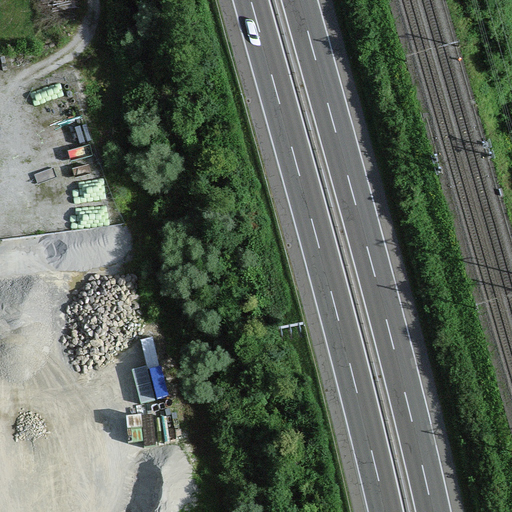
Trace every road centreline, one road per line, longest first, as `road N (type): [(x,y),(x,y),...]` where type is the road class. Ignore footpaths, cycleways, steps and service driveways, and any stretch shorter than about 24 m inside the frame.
road 1 (motorway): [(251,0),(385,511)]
road 2 (motorway): [(432,511),(299,0)]
